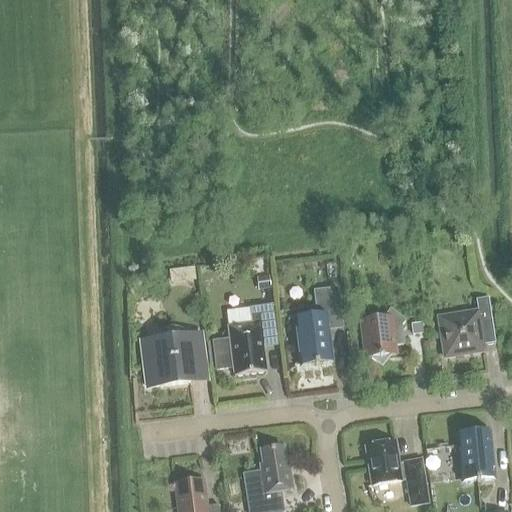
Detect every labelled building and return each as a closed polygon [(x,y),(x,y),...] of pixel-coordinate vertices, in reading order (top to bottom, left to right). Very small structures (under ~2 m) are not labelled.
[(182,270),(184,283),(196,281),(194,269),(182,270)] [(268,277),(256,279),(258,292),(271,290),(268,277)] [(330,364),(326,327),(341,325),(337,290),(317,292),(320,317),(296,320),(301,368),(314,366),(314,368),(318,367),(318,366),(330,364)] [(443,360),(484,353),(479,325),(491,323),(487,299),(475,301),(477,313),(437,319),(443,360)] [(216,372),(233,370),(234,379),(266,374),(261,340),(275,338),(271,306),(249,309),(251,326),(227,329),(229,340),(211,342),(216,372)] [(401,326),(404,322),(389,311),(382,320),(359,323),(363,360),(370,360),(376,364),(379,360),(380,360),(383,356),(382,356),(384,353),(388,353),(389,357),(396,356),(395,347),(403,346),(401,326)] [(412,337),(423,335),(422,324),(411,325),(412,337)] [(142,359),(146,390),(190,384),(188,369),(204,366),(200,336),(157,342),(159,357),(142,359)] [(463,484),(492,481),(487,433),(458,436),(463,484)] [(403,465),(397,466),(393,444),(366,448),(372,488),(400,483),(405,482),(410,508),(427,505),(420,462),(402,465),(403,465)] [(282,511),(279,494),(292,492),(287,463),(284,463),(282,449),(260,452),(262,467),(259,467),(260,474),(243,476),(248,511),(282,511)] [(218,511),(218,506),(206,508),(203,483),(175,486),(177,511),(218,511)]
